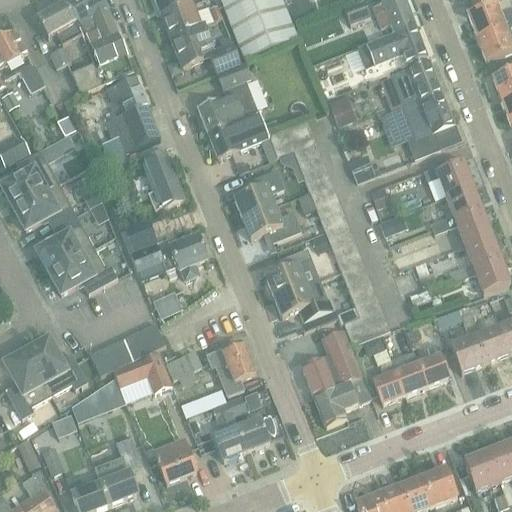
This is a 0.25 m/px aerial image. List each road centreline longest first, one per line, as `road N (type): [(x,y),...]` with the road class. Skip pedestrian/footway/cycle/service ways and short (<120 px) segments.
road 1 (residential): [(315,479),(126,0)]
road 2 (residential): [(511,211),(429,0)]
road 3 (residential): [(315,479),(511,402)]
